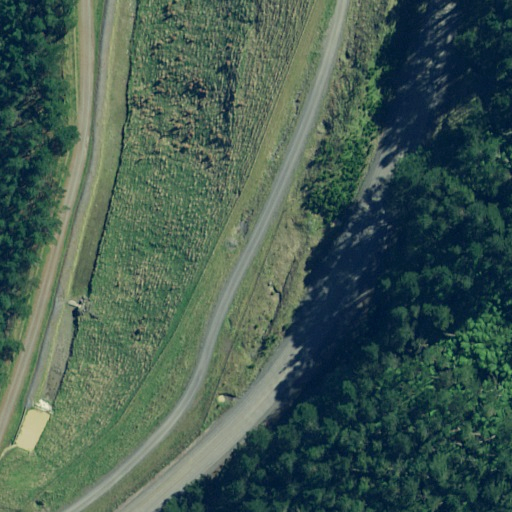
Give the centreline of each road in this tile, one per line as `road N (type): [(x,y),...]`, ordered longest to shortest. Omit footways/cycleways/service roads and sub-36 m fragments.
road 1 (track): [(388,0),(389,92),(311,319),(214,442),(126,511)]
road 2 (track): [(0,504),(33,449),(104,196),(109,0)]
